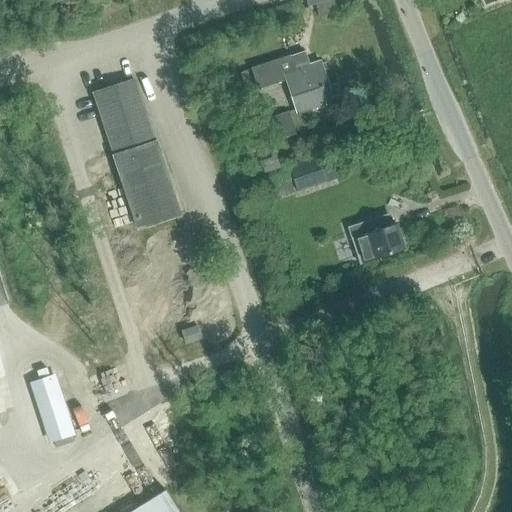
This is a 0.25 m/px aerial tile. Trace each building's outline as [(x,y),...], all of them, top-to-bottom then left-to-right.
[(320,61),(309,65),(304,51),(289,56),(251,70),(258,90),(286,79),(298,114),(335,102),(335,101),(342,99),(337,83),(329,85),(320,61)] [(181,216),(135,79),(92,93),(136,231),(181,216)] [(288,111),(268,118),(276,140),(295,134),(288,111)] [(264,173),(280,168),(276,155),(260,160),(264,173)] [(319,156),(288,166),(297,192),(328,182),(319,156)] [(383,215),(348,227),(361,266),(375,261),(405,251),(397,225),(387,228),(383,215)] [(198,326),(180,331),(185,346),(202,340),(198,326)] [(46,368),(36,371),(39,379),(49,376),(46,368)] [(31,382),(50,442),(74,434),(55,374),(49,376),(39,379),(31,382)] [(127,511),(178,511),(164,489),(127,511)]
